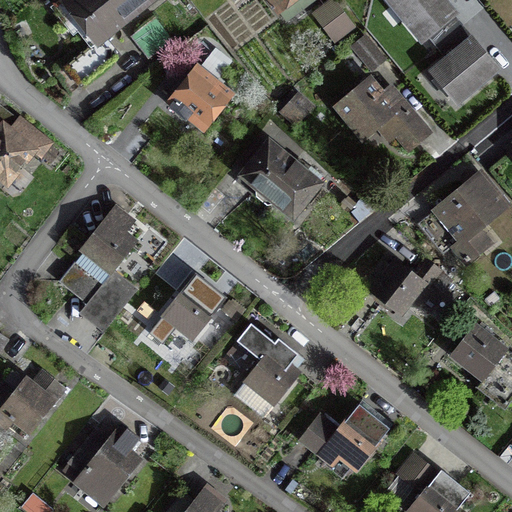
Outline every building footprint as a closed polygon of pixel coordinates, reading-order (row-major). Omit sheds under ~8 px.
[(149,0),(63,0),(62,1),(82,26),(77,30),(90,47),(103,36),(117,25),(114,21),(120,16),(124,20),(149,0)] [(268,0),(277,11),(291,0),(268,0)] [(388,0),(421,40),(452,14),(440,0),(388,0)] [(331,4),(315,16),(333,40),(349,28),(331,4)] [(129,38),(147,60),(171,41),(153,19),(129,38)] [(119,56),(103,36),(90,47),(63,68),(79,88),(119,56)] [(354,50),(370,70),(383,60),(366,40),(354,50)] [(470,42),(433,73),(456,101),(494,70),(470,42)] [(228,95),(197,71),(171,103),(172,104),(169,108),(185,120),(188,116),(202,128),(228,95)] [(388,106),(367,80),(336,106),(363,139),(385,121),(408,149),(426,134),(396,99),(388,106)] [(294,124),(309,107),(297,97),(282,113),(294,124)] [(2,127),(0,130),(0,178),(6,183),(32,152),(39,158),(44,152),(49,155),(54,149),(18,120),(8,132),(2,127)] [(273,203),(292,218),(319,184),(305,173),(306,172),(294,163),(293,163),(268,142),(240,176),(255,190),(253,192),(254,198),(265,206),(271,206),(273,203)] [(504,206),(479,176),(436,211),(461,241),(452,248),(465,264),(489,245),(476,229),(504,206)] [(134,291),(110,272),(133,244),(115,230),(124,218),(113,209),(81,249),(84,251),(58,283),(86,306),(80,314),(102,331),(134,291)] [(416,278),(395,261),(371,292),(400,315),(430,277),(433,279),(439,272),(425,261),(420,268),(422,270),(416,278)] [(177,325),(192,338),(215,310),(197,296),(206,284),(183,266),(152,304),(164,314),(147,334),(161,345),(177,325)] [(245,380),(274,403),(297,375),(279,361),(288,349),(277,340),(275,344),(251,324),(237,341),(261,360),(245,380)] [(482,332),(473,326),(451,355),(509,401),(511,397),(511,356),(488,337),(492,332),(486,327),(482,332)] [(14,373),(0,390),(0,411),(2,409),(10,416),(8,418),(16,424),(18,422),(30,432),(63,390),(41,373),(30,386),(14,373)] [(320,456),(328,446),(356,468),(378,440),(360,426),(369,414),(359,405),(338,431),(318,415),(299,439),(320,456)] [(81,475),(74,483),(103,506),(137,462),(126,453),(135,441),(118,427),(99,451),(87,440),(68,464),(81,475)] [(428,485),(408,510),(409,511),(454,511),(459,506),(441,491),(451,480),(440,471),(437,475),(413,456),(398,476),(413,488),(420,479),(428,485)] [(214,511),(222,502),(205,488),(185,511),(214,511)]
